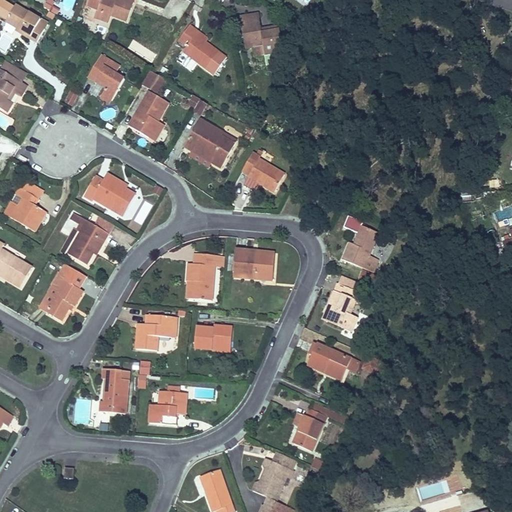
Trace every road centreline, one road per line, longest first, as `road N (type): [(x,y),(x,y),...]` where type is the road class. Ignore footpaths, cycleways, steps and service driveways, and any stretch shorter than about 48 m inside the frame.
road 1 (residential): [(190,221),(292,229),(313,257),(251,406),(229,430),(177,453)]
road 2 (residential): [(73,360),(135,258),(190,221)]
road 3 (residential): [(190,221),(169,181),(104,147),(60,145)]
road 4 (residential): [(177,453),(38,441)]
